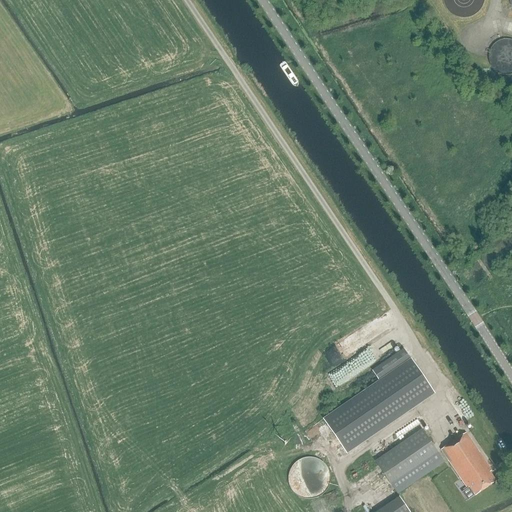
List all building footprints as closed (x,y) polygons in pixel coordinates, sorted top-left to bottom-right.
[(434,394),(403,349),(371,370),(378,381),(322,419),(346,454),(434,394)] [(421,429),(374,461),(396,494),(443,462),(421,429)] [(466,434),(441,450),(468,490),(470,489),(475,496),(496,482),(489,473),(492,471),(466,434)] [(308,499),(315,499),(322,496),(327,492),(331,486),(332,479),(332,472),(329,465),(324,460),(318,457),(312,456),(306,456),(300,459),(295,463),(291,468),(289,474),(289,481),(291,488),(296,494),(302,498),(308,499)] [(409,511),(399,496),(375,511),(409,511)]
